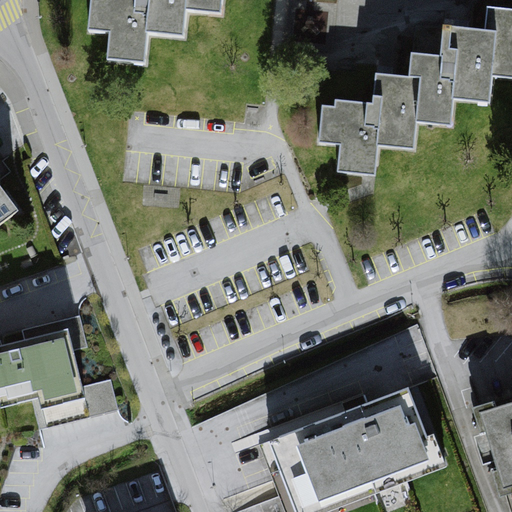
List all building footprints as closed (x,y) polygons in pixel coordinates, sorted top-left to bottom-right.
[(87,0),(85,32),(106,34),(104,63),(142,66),(145,34),(181,38),(184,12),(218,15),(219,0),(87,0)] [(511,8),(484,6),(481,30),(440,25),(437,55),(407,52),(404,77),(370,74),(367,104),(331,100),(330,106),(319,104),(315,144),(338,146),(335,173),(373,177),(376,148),(411,152),(414,125),(448,128),(451,102),(487,106),(490,78),(511,80),(511,8)] [(0,219),(14,208),(0,189),(0,219)] [(79,315),(0,333),(0,407),(32,400),(43,406),(81,397),(71,356),(88,352),(79,315)] [(417,386),(263,444),(288,511),(345,511),(375,501),(450,472),(417,386)] [(511,398),(472,410),(497,495),(511,490),(511,398)]
